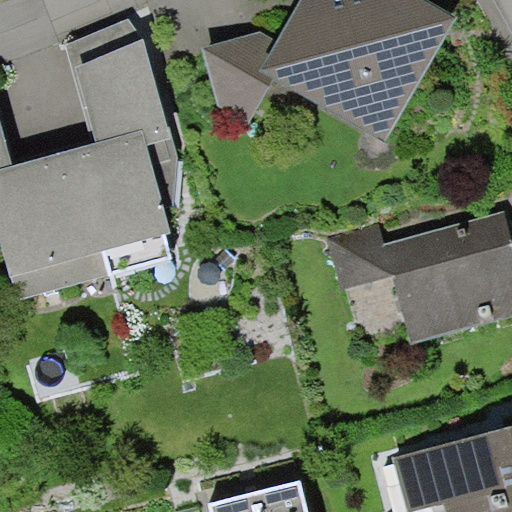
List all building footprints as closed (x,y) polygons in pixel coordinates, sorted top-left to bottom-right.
[(467,23),(426,0),(312,0),(289,37),(205,49),(223,112),(257,130),(282,79),(392,153),(467,23)] [(76,66),(143,39),(128,19),(64,43),(89,131),(94,130),(76,66)] [(143,39),(76,66),(94,130),(98,143),(14,165),(0,120),(0,245),(3,244),(21,301),(171,257),(163,233),(173,231),(177,160),(143,39)] [(382,227),(330,242),(344,290),(397,275),(418,347),(511,320),(511,209),(387,245),(382,227)] [(511,511),(511,435),(401,465),(413,511),(414,511),(457,501),(460,511),(511,511)] [(326,511),(322,493),(244,511),(326,511)]
